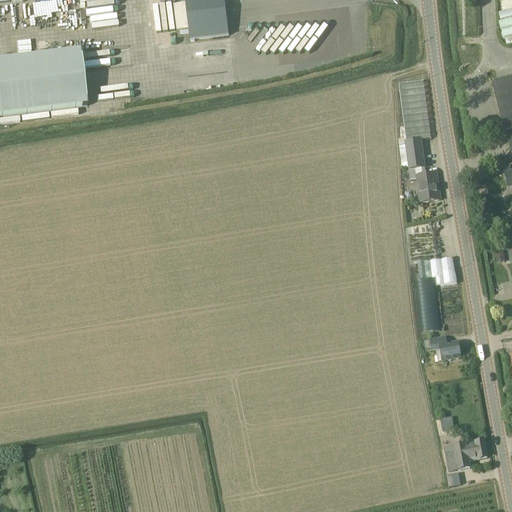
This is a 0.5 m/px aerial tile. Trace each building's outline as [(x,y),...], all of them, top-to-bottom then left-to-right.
[(224,0),(184,0),(185,5),(189,31),(190,41),(229,36),(224,0)] [(0,62),(0,117),(86,107),(80,53),(0,62)] [(406,143),(422,141),(430,140),(422,81),(399,84),(406,143)] [(426,170),(422,141),(406,143),(405,143),(408,172),(410,181),(417,180),(420,204),(440,201),(437,175),(426,176),(425,170),(426,170)] [(511,165),(502,168),(507,190),(511,188),(511,165)] [(442,332),(436,281),(416,283),(422,335),(442,332)] [(429,341),(431,349),(432,353),(437,352),(438,354),(440,354),(442,363),(461,359),(458,343),(447,345),(446,338),(429,341)] [(470,463),(478,461),(479,461),(480,465),(482,467),(487,466),(488,464),(487,459),(484,442),(444,450),(448,475),(471,470),(470,463)]
